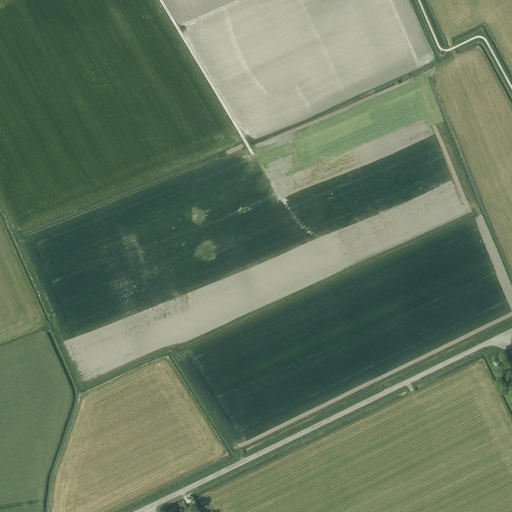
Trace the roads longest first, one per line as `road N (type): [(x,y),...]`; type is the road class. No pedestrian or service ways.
road 1 (unclassified): [(139,511),(511,330)]
road 2 (track): [(253,157),(159,0)]
